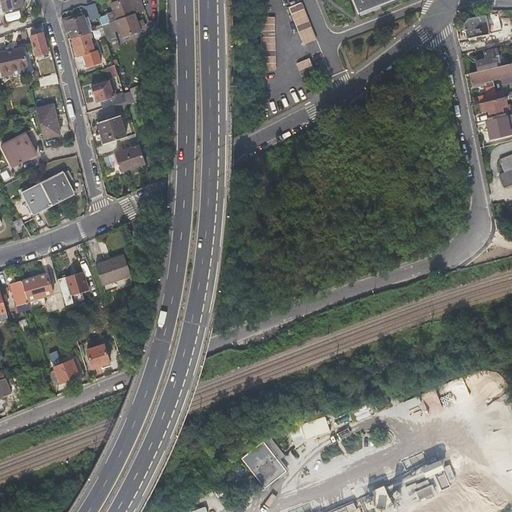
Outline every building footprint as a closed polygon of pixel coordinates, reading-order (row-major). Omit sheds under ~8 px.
[(0,0),(3,12),(24,6),(22,0),(0,0)] [(115,20),(132,14),(130,9),(127,0),(121,0),(110,4),(115,20)] [(127,0),(130,9),(142,5),(139,0),(127,0)] [(351,0),(357,12),(372,7),(373,10),(379,8),(377,5),(389,0),(351,0)] [(302,45),(308,42),(315,39),(300,3),(287,8),(302,45)] [(91,20),(94,19),(98,18),(94,4),(86,6),(91,20)] [(0,16),(0,22),(1,24),(22,17),(19,9),(0,16)] [(72,38),(88,33),(83,18),(81,13),(61,20),(65,33),(70,31),(72,38)] [(121,37),(130,34),(138,31),(136,23),(132,14),(115,20),(121,37)] [(467,21),(465,24),(464,27),(468,39),(490,32),(484,14),(467,21)] [(266,16),(268,70),(274,70),(272,16),(266,16)] [(114,25),(112,22),(101,26),(106,43),(116,40),(111,26),(114,25)] [(94,51),(88,33),(72,38),(71,38),(77,57),(82,55),(86,67),(101,63),(96,51),(94,51)] [(36,55),(42,53),(48,52),(44,35),(32,38),(36,55)] [(0,61),(4,78),(9,76),(15,75),(14,71),(31,67),(26,48),(0,54),(0,61)] [(479,71),(491,68),(503,65),(499,49),(486,52),(487,59),(477,62),(479,71)] [(296,62),(304,82),(315,78),(308,58),(296,62)] [(302,83),(304,82),(296,62),(295,63),(302,83)] [(491,68),(494,79),(501,77),(503,84),(507,83),(511,82),(511,66),(511,63),(503,65),(491,68)] [(494,79),(491,68),(479,71),(475,72),(471,73),(475,88),(487,85),(486,80),(494,79)] [(38,79),(39,84),(40,89),(53,85),(51,76),(38,79)] [(117,97),(116,97),(114,98),(109,81),(91,87),(94,96),(97,95),(102,108),(113,105),(125,101),(124,98),(117,100),(117,97)] [(481,103),(498,99),(497,93),(495,86),(488,87),(490,94),(480,96),(481,103)] [(322,93),(320,87),(305,93),(307,99),(322,93)] [(488,114),(496,113),(503,111),(502,106),(507,104),(506,97),(505,97),(498,99),(481,103),(483,110),(487,110),(488,114)] [(127,108),(125,101),(113,105),(115,112),(127,108)] [(57,120),(55,113),(53,105),(36,109),(43,138),(60,134),(58,125),(61,124),(60,120),(57,120)] [(511,112),(487,120),(492,138),(509,133),(505,120),(511,117),(511,112)] [(103,143),(119,138),(125,136),(118,117),(97,123),(103,143)] [(30,155),(33,154),(36,152),(26,132),(25,133),(24,131),(20,133),(21,135),(2,144),(12,164),(16,162),(17,164),(22,161),(21,159),(20,156),(29,152),(30,155)] [(125,136),(119,138),(123,151),(116,154),(121,171),(145,163),(135,133),(125,136)] [(511,168),(511,154),(500,160),(505,172),(511,168)] [(511,169),(500,175),(503,181),(505,187),(511,184),(511,169)] [(63,172),(42,182),(51,202),(55,200),(56,202),(62,199),(61,197),(59,194),(66,190),(68,194),(76,191),(71,180),(68,181),(63,172)] [(51,202),(42,182),(29,188),(27,184),(20,188),(31,211),(40,207),(38,204),(45,201),(46,204),(47,205),(52,203),(51,202)] [(11,221),(14,226),(16,231),(24,228),(19,218),(11,221)] [(123,256),(95,266),(105,293),(116,289),(114,282),(123,279),(131,277),(123,256)] [(88,288),(85,278),(81,269),(57,277),(65,303),(72,301),(70,294),(80,290),(88,288)] [(46,273),(22,280),(27,299),(51,292),(46,273)] [(114,282),(116,289),(125,286),(123,279),(114,282)] [(27,299),(22,280),(11,283),(11,285),(13,290),(17,303),(28,300),(27,299)] [(70,294),(72,301),(83,297),(80,290),(70,294)] [(104,342),(95,345),(86,348),(93,367),(111,361),(104,342)] [(50,371),(52,377),(54,384),(80,375),(74,357),(56,364),(58,368),(50,371)] [(482,386),(482,398),(496,398),(496,386),(482,386)] [(420,397),(405,401),(407,409),(422,404),(420,397)] [(288,427),(295,445),(331,432),(324,414),(288,427)] [(413,462),(428,459),(425,444),(409,447),(413,462)] [(442,490),(450,487),(443,473),(450,470),(446,461),(427,469),(432,480),(436,478),(442,490)] [(429,481),(415,487),(421,501),(436,494),(429,481)]
